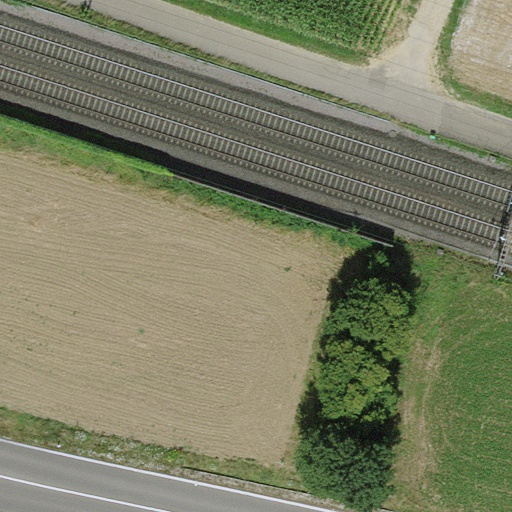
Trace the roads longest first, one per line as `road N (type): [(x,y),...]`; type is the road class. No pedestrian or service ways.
road 1 (track): [(99,0),(511,137)]
road 2 (primary): [(0,475),(163,511)]
